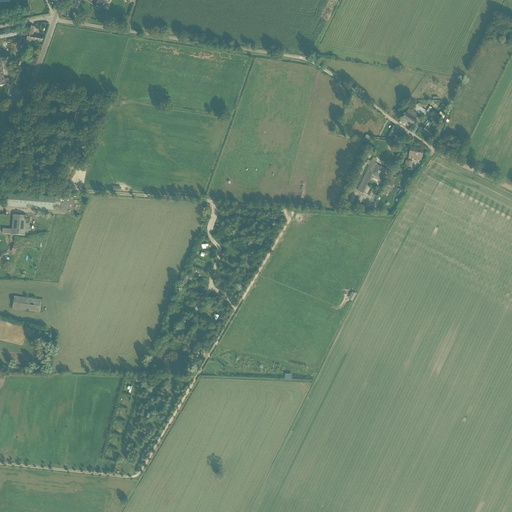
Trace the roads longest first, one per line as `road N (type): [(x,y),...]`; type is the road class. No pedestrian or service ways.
road 1 (track): [(0,463),(138,475),(290,216),(203,199),(0,187)]
road 2 (unclassified): [(430,147),(311,63),(53,20)]
road 3 (unclassified): [(0,180),(53,20)]
